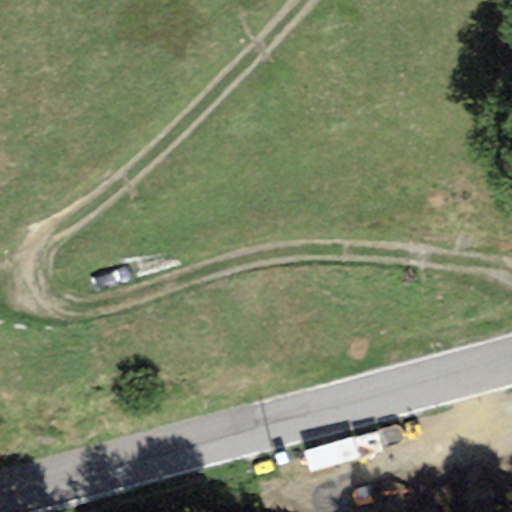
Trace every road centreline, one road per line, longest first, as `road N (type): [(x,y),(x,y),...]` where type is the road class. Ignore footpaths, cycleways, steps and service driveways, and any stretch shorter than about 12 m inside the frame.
road 1 (track): [(511,285),(406,255),(332,249),(200,270),(124,299),(60,311),(29,305),(15,286),(20,263),(133,171),(302,0)]
road 2 (tertiary): [(0,496),(511,367)]
